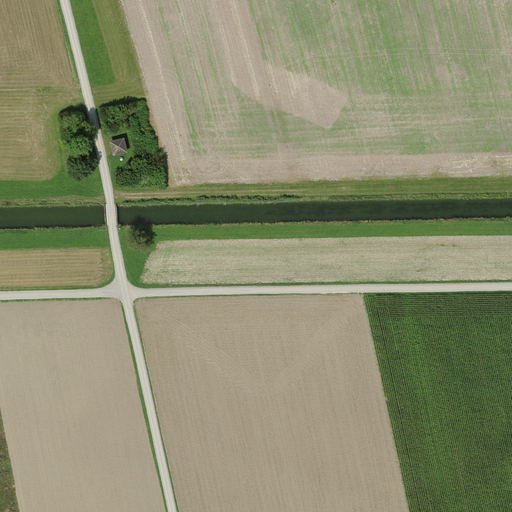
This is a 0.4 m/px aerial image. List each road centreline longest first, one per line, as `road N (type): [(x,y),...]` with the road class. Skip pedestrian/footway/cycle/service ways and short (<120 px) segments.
road 1 (track): [(0,297),(511,289)]
road 2 (track): [(109,196),(172,511)]
road 3 (track): [(63,0),(109,196)]
